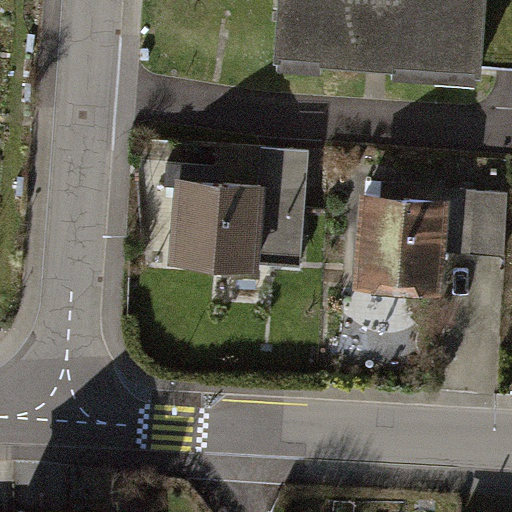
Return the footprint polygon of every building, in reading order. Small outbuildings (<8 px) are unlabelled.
[(289,0),(285,55),(383,63),(401,64),(400,76),(487,82),(491,0),(289,0)] [(261,144),(258,179),(261,179),(255,257),(297,260),(306,147),(261,144)] [(258,179),(173,172),(166,255),(254,263),(255,257),(261,179),(258,179)] [(446,194),(358,185),(349,279),(438,287),(441,249),(446,194)] [(446,194),(441,249),(504,254),(509,190),(447,185),(446,194)]
